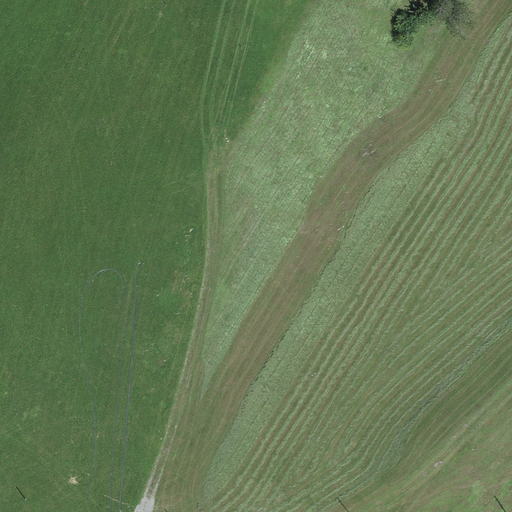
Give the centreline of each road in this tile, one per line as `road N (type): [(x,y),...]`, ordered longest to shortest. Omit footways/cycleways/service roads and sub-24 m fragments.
road 1 (track): [(223,166),(202,304),(146,511)]
road 2 (track): [(325,511),(435,465),(511,388)]
